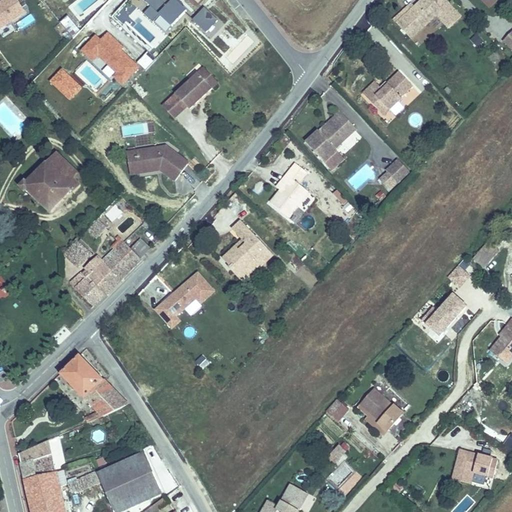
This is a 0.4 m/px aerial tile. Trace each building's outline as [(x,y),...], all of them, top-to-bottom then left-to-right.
[(18,0),(0,0),(0,29),(26,11),(18,0)] [(147,0),(144,4),(149,8),(158,17),(159,17),(175,0),(147,0)] [(438,12),(450,24),(462,13),(450,0),(443,7),(437,0),(419,0),(415,4),(398,20),(412,35),(438,12)] [(412,1),(395,17),(398,20),(415,4),(412,1)] [(149,8),(142,15),(152,24),(158,17),(149,8)] [(207,8),(195,20),(208,33),(220,21),(207,8)] [(70,19),(64,23),(77,40),(84,32),(70,19)] [(477,32),(470,37),(477,47),(484,41),(477,32)] [(125,51),(111,37),(104,44),(99,40),(86,53),(96,62),(99,58),(119,76),(115,80),(124,88),(140,70),(122,54),(125,51)] [(204,65),(198,71),(212,85),(218,80),(204,65)] [(198,71),(164,104),(176,116),(188,103),(191,106),(212,85),(198,71)] [(375,85),(363,97),(375,108),(380,103),(388,110),(399,98),(398,97),(410,85),(397,72),(385,84),(386,85),(380,90),(378,88),(375,85)] [(383,82),(378,88),(380,90),(386,85),(385,84),(383,82)] [(373,83),(361,94),(363,97),(375,85),(373,83)] [(380,103),(375,108),(382,115),(388,110),(380,103)] [(322,132),(342,112),(340,110),(319,130),(322,132)] [(322,132),(319,130),(307,142),(326,162),(339,149),(337,147),(357,127),(342,112),(322,132)] [(136,170),(154,168),(156,165),(159,165),(160,168),(178,177),(188,158),(164,146),(134,148),(136,170)] [(347,157),(339,149),(326,162),(334,170),(347,157)] [(64,152),(56,160),(80,185),(88,177),(64,152)] [(400,158),(389,169),(400,181),(411,170),(400,158)] [(80,185),(56,160),(46,170),(49,175),(43,181),(37,174),(26,184),(52,212),(73,192),(80,199),(87,193),(80,185)] [(279,191),(270,203),(287,216),(307,189),(298,182),(306,171),(294,163),(286,174),(289,177),(279,191)] [(279,191),(289,177),(286,174),(275,188),(279,191)] [(343,203),(348,199),(337,188),(333,193),(343,203)] [(103,227),(97,221),(90,227),(96,234),(103,227)] [(237,246),(224,260),(230,266),(229,267),(231,270),(236,265),(242,272),(255,259),(258,262),(262,266),(274,255),(241,221),(232,229),(243,240),(247,244),(241,250),(237,246)] [(122,242),(120,244),(108,257),(126,275),(142,259),(138,255),(149,245),(140,238),(130,248),(122,242)] [(501,249),(490,239),(475,256),(487,266),(501,249)] [(89,250),(79,240),(65,252),(76,264),(89,250)] [(243,240),(237,246),(241,250),(247,244),(243,240)] [(94,306),(126,275),(108,257),(120,244),(116,241),(111,246),(114,249),(102,261),(89,273),(81,266),(67,280),(94,306)] [(94,253),(81,266),(89,273),(102,261),(94,253)] [(236,265),(231,270),(240,279),(258,262),(255,259),(242,272),(236,265)] [(459,264),(447,276),(459,288),(471,275),(459,264)] [(215,291),(198,273),(165,305),(177,318),(197,299),(202,304),(215,291)] [(442,336),(468,303),(452,290),(437,309),(431,305),(421,319),(442,336)] [(511,326),(504,335),(492,348),(507,362),(511,356),(511,322),(511,324),(511,326)] [(511,324),(502,333),(504,335),(511,326),(511,324)] [(208,351),(198,360),(204,367),(214,357),(208,351)] [(79,353),(61,373),(97,408),(103,413),(129,401),(79,353)] [(438,381),(448,379),(447,370),(437,371),(438,381)] [(388,431),(405,412),(376,385),(360,401),(373,412),(381,420),(379,422),(388,431)] [(349,408),(338,399),(328,409),(339,419),(349,408)] [(103,413),(97,408),(89,412),(94,417),(103,413)] [(94,417),(89,412),(81,416),(85,421),(94,417)] [(381,420),(373,412),(367,420),(385,435),(388,431),(379,422),(381,420)] [(60,511),(66,511),(49,441),(21,453),(34,511),(60,511)] [(347,450),(339,443),(327,454),(335,462),(347,450)] [(118,511),(163,489),(143,444),(69,481),(72,492),(103,478),(118,511)] [(490,474),(493,455),(458,448),(452,480),(490,487),(492,475),(490,474)] [(346,464),(332,478),(340,486),(354,471),(346,464)] [(67,484),(64,470),(59,471),(62,485),(67,484)] [(396,493),(404,485),(399,480),(391,488),(396,493)] [(297,511),(299,509),(307,492),(291,484),(281,504),(270,498),(263,511),(276,511),(277,511),(297,511)] [(169,486),(157,495),(160,499),(172,490),(169,486)] [(157,495),(145,504),(149,508),(160,499),(157,495)]
